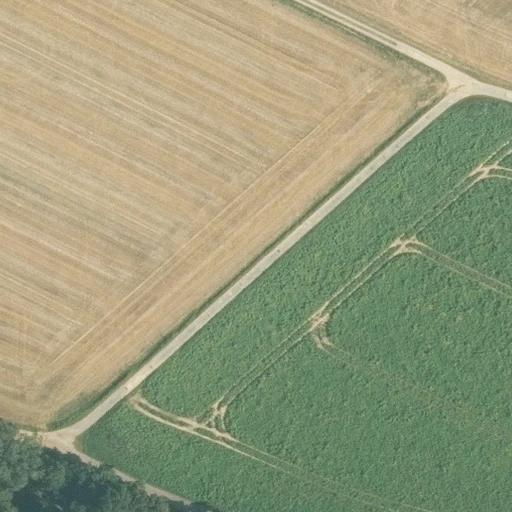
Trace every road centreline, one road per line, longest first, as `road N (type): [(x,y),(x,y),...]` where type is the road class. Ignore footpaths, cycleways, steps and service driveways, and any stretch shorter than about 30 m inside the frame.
road 1 (track): [(65,443),(465,86)]
road 2 (track): [(0,425),(65,443),(203,511)]
road 3 (track): [(465,86),(297,0)]
